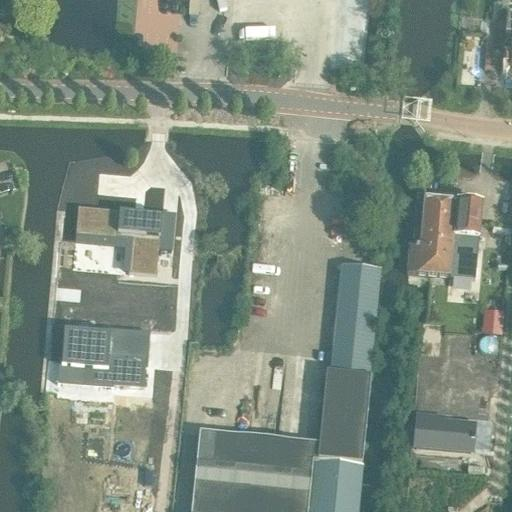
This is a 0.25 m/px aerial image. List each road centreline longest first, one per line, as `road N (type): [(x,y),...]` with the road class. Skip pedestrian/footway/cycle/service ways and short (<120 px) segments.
road 1 (tertiary): [(0,90),(278,101),(378,114)]
road 2 (tertiary): [(511,130),(378,114)]
